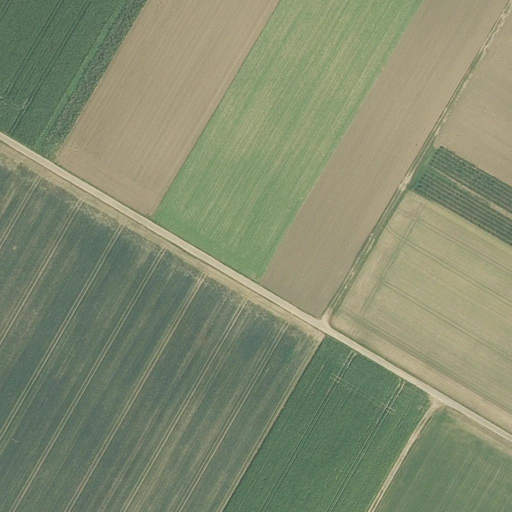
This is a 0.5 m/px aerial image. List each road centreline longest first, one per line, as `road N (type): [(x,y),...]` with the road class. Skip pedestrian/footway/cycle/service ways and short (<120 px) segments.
road 1 (track): [(511,439),(0,137)]
road 2 (track): [(511,1),(319,325)]
road 3 (track): [(438,396),(371,511)]
